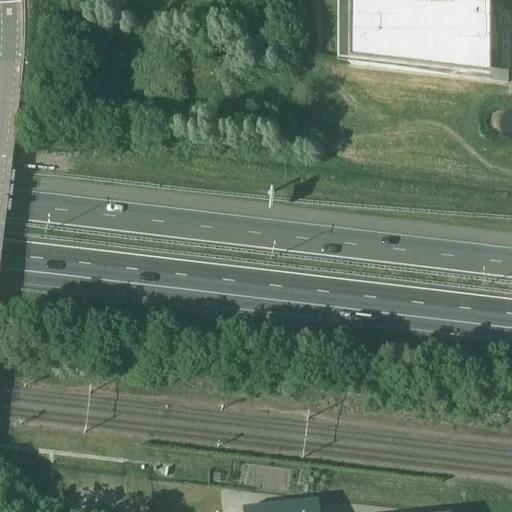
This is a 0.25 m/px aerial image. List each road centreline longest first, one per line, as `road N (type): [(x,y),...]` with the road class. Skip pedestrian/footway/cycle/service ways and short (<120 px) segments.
road 1 (motorway): [(0,253),(511,314)]
road 2 (motorway): [(511,264),(0,203)]
road 3 (tertiary): [(0,134),(8,0)]
